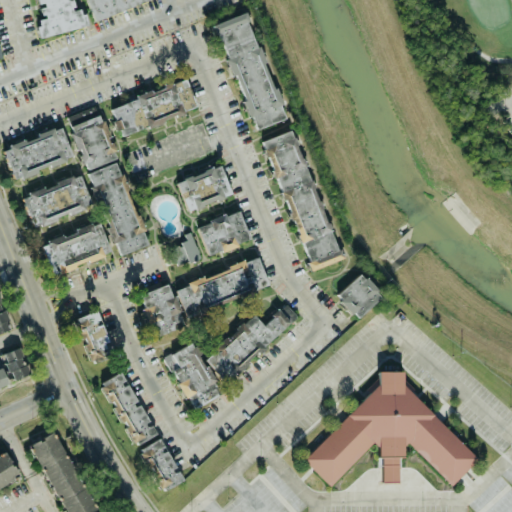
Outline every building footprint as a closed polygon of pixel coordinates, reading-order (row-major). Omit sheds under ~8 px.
[(38,37),(87,25),(83,10),(74,10),(71,0),(36,0),(36,2),(38,7),(37,31),(38,37)] [(147,0),(146,0),(85,0),(93,20),(147,0)] [(280,120),(248,11),(216,21),(249,129),(280,120)] [(195,109),(185,79),(108,104),(118,134),(195,109)] [(114,253),(137,248),(105,105),(70,113),(90,204),(103,201),(114,253)] [(12,178),(71,158),(60,126),(1,146),(12,178)] [(263,139),(307,270),(337,260),(293,128),(263,139)] [(185,210),(230,195),(220,164),(175,179),(185,210)] [(79,174),(20,194),(31,227),(69,214),(68,213),(90,206),(79,174)] [(248,240),(238,210),(195,224),(206,254),(248,240)] [(39,243),(51,274),(109,253),(98,221),(39,243)] [(175,265),(199,258),(190,232),(167,240),(175,265)] [(150,329),(268,289),(257,257),(169,287),(167,281),(137,291),(150,329)] [(356,318),(380,295),(359,272),(334,295),(356,318)] [(163,356),(191,408),(224,390),(215,373),(299,327),(286,302),(267,312),(271,318),(259,324),(257,319),(197,352),(191,341),(163,356)] [(0,331),(9,329),(3,309),(1,310),(0,306),(0,331)] [(87,360),(110,354),(97,310),(75,317),(87,360)] [(28,374),(17,346),(0,353),(11,380),(28,374)] [(155,432),(119,370),(98,382),(134,444),(155,432)] [(477,458),(400,384),(400,371),(376,370),(376,377),(366,387),(366,394),(302,459),(329,485),(371,441),(377,446),(377,455),(381,458),(380,481),(397,481),(397,459),(402,455),(402,443),(408,443),(451,484),(477,458)] [(88,511),(94,509),(54,431),(29,443),(62,511),(88,511)] [(181,479),(158,437),(137,449),(160,491),(181,479)] [(0,453),(0,487),(19,476),(4,452),(0,453)]
